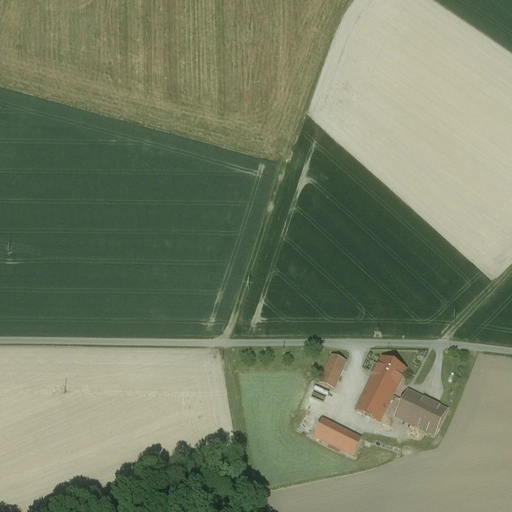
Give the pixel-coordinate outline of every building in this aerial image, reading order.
[(346,363),(332,357),(320,385),(334,391),(346,363)] [(382,360),(356,412),(380,423),(406,371),(382,360)] [(448,411),(407,392),(405,397),(413,401),(403,422),(435,437),(448,411)] [(313,434),(318,418),(305,413),(300,430),(313,434)] [(360,440),(322,422),(314,438),(352,456),(360,440)]
